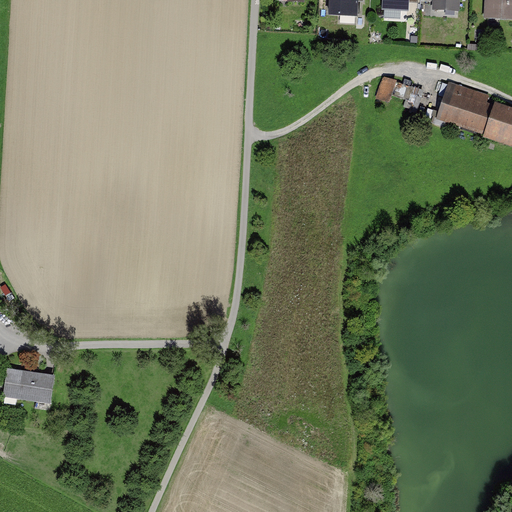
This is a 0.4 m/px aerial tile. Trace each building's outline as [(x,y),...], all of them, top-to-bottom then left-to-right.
[(312,0),(275,0),(276,10),(312,11),(312,0)] [(329,0),(328,20),(363,22),(364,0),(329,0)] [(419,0),(384,0),(384,12),(410,13),(410,5),(419,5),(419,0)] [(457,0),(420,0),(420,4),(433,5),(432,13),(457,14),(457,0)] [(511,0),(485,0),(486,20),(511,20),(511,0)] [(392,104),(398,82),(384,78),(377,100),(392,104)] [(419,114),(425,90),(398,84),(396,97),(408,100),(405,111),(419,114)] [(434,123),(511,153),(511,111),(448,87),(434,123)] [(54,376),(9,371),(5,403),(50,408),(54,376)]
